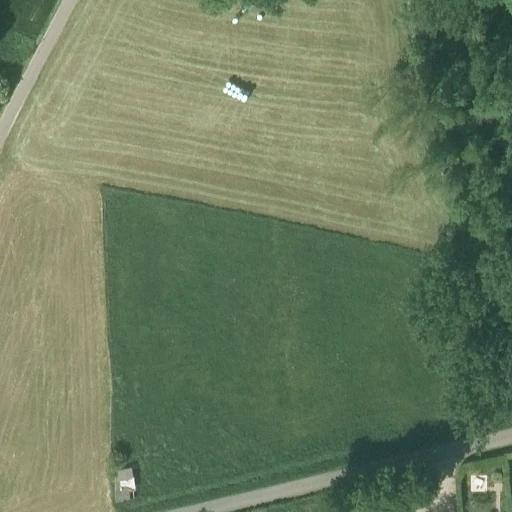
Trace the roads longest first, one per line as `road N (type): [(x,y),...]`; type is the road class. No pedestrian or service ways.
road 1 (residential): [(204,511),(511,437)]
road 2 (residential): [(0,129),(70,0)]
